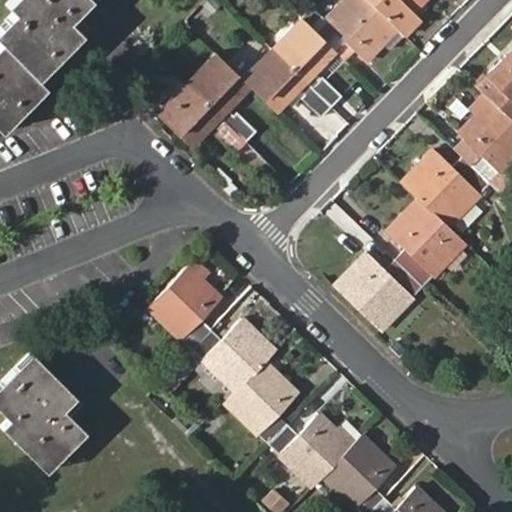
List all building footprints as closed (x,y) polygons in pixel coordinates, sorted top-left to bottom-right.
[(0,127),(0,128),(44,83),(35,74),(78,30),(66,17),(82,0),(4,0),(12,8),(0,20),(0,127)] [(302,16),(243,75),(218,50),(159,110),(191,142),(214,120),(221,128),(218,130),(237,149),(259,127),(240,108),(236,112),(229,105),(250,82),(278,109),(300,86),(306,92),(304,95),(324,114),(344,92),(325,72),(322,76),(316,70),(347,38),(367,59),(424,0),(343,0),(327,18),(315,6),(304,17),(302,16)] [(511,50),(477,84),(492,100),(502,111),(511,120),(511,50)] [(511,120),(502,111),(492,100),(460,132),(480,152),(470,162),(489,182),(511,158),(511,120)] [(435,149),(403,180),(420,197),(447,224),(478,192),(489,203),(500,192),(489,182),(470,162),(462,154),(451,165),(435,149)] [(447,224),(420,197),(388,229),(406,246),(395,257),(422,284),(464,242),(447,224)] [(422,284),(395,257),(385,268),(367,249),(336,281),(381,326),(422,284)] [(224,398),(311,484),(322,473),(361,511),(443,511),(414,484),(394,505),(374,486),(394,464),(361,433),(351,443),(318,411),(297,431),(277,412),(298,391),(264,358),(274,347),(241,315),(220,336),(201,317),(222,296),(188,263),(147,303),(234,388),(224,398)] [(0,380),(0,410),(8,418),(0,426),(45,470),(85,429),(62,407),(75,394),(30,351),(0,380)] [(289,498),(276,485),(263,498),(277,510),(289,498)]
